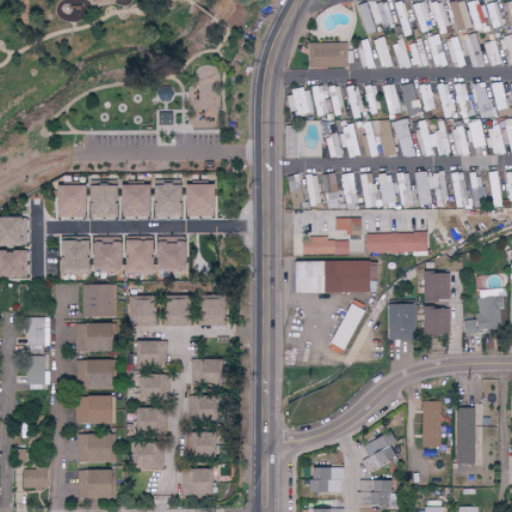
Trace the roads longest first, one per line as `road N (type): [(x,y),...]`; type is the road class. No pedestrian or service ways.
road 1 (tertiary): [(268,511),(267,82),(302,0)]
road 2 (tertiary): [(268,442),(341,428),(410,370),(511,364)]
road 3 (residential): [(55,511),(55,284)]
